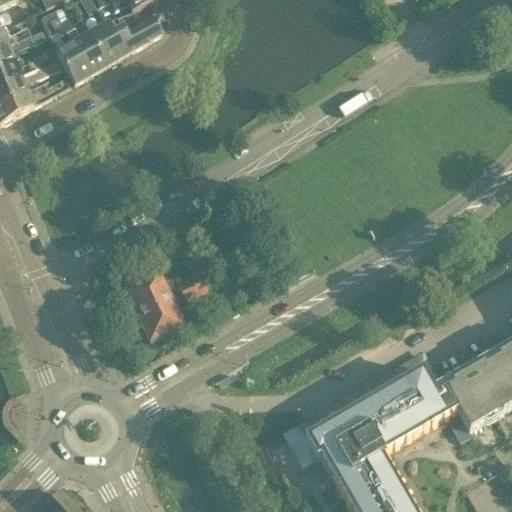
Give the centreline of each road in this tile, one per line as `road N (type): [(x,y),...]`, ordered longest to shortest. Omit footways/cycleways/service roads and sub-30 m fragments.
road 1 (residential): [(33,298),(511,5)]
road 2 (tertiary): [(185,377),(464,217),(511,170)]
road 3 (residential): [(185,377),(201,402),(311,404),(511,287)]
road 4 (residential): [(0,149),(167,52),(178,37),(174,0)]
